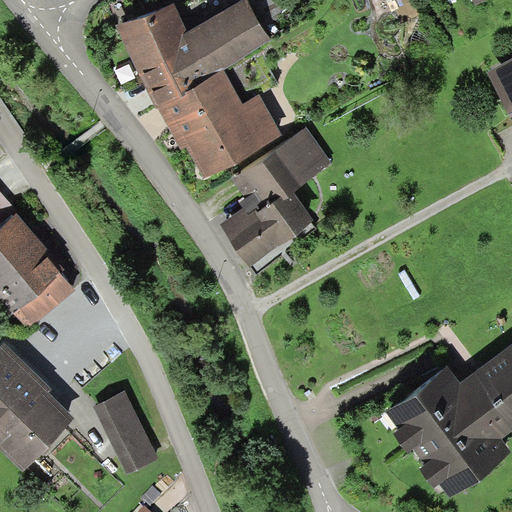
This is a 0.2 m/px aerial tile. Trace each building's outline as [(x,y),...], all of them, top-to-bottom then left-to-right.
[(251,1),(250,0),(240,0),(188,30),(186,24),(173,0),(116,27),(156,107),(159,106),(191,90),(188,85),(224,65),(272,40),(266,29),(251,1)] [(285,0),(252,0),(251,1),(266,29),(293,14),(285,0)] [(511,50),(487,64),(511,109),(511,50)] [(191,90),(159,106),(181,149),(187,146),(205,176),(282,134),(259,95),(244,103),(224,65),(188,85),(191,90)] [(331,163),(306,128),(232,179),(245,198),(239,202),(243,208),(220,223),(248,264),(315,219),(294,188),(331,163)] [(0,217),(16,205),(0,187),(0,217)] [(0,284),(48,246),(49,245),(16,205),(0,217),(0,284)] [(78,282),(48,246),(0,284),(0,294),(25,325),(78,282)] [(52,381),(4,335),(0,338),(0,429),(1,430),(0,431),(0,441),(23,463),(75,409),(49,385),(52,381)] [(511,335),(464,371),(460,374),(447,356),(385,402),(398,419),(394,422),(409,443),(413,440),(423,454),(420,457),(435,477),(438,474),(450,489),(511,443),(502,431),(511,423),(511,335)] [(125,386),(94,402),(126,469),(158,454),(125,386)] [(152,486),(141,498),(150,507),(162,495),(152,486)]
